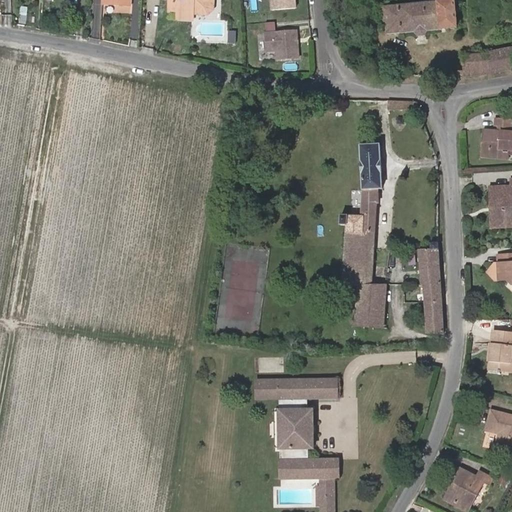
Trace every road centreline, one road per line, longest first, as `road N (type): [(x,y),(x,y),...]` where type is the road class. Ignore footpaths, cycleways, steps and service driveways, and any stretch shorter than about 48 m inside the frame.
road 1 (track): [(0,50),(217,90),(226,106),(171,511)]
road 2 (residential): [(398,511),(433,451),(459,361),(443,92)]
road 3 (track): [(56,60),(0,408)]
road 4 (residential): [(0,35),(292,86),(339,87)]
road 5 (track): [(194,344),(0,318)]
